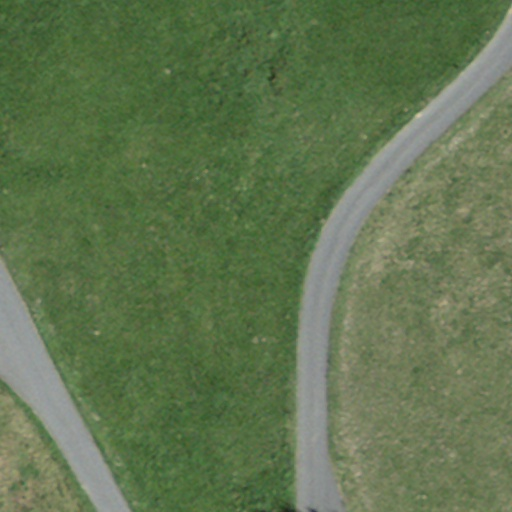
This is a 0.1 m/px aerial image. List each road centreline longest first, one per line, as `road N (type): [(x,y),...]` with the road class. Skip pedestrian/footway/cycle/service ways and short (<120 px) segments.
road 1 (unclassified): [(319,511),(318,302),(335,239),(373,179),(511,37)]
road 2 (unclassified): [(0,294),(116,511)]
